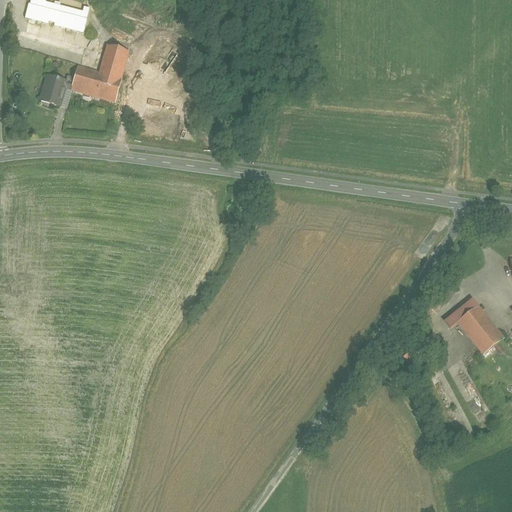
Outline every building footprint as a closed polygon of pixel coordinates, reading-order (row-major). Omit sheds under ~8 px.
[(32,0),(29,0),(24,20),(82,36),(88,15),(32,0)] [(149,43),(139,58),(176,83),(186,67),(149,43)] [(122,81),(78,68),(72,92),(115,104),(122,81)] [(64,95),(69,96),(73,83),(65,81),(64,86),(44,81),(36,109),(59,115),(64,95)] [(190,123),(158,119),(155,137),(186,139),(190,123)] [(455,329),(477,312),(471,305),(442,328),(447,335),(455,329)] [(503,344),(477,312),(455,329),(481,361),(503,344)] [(409,371),(439,347),(429,335),(399,360),(409,371)]
